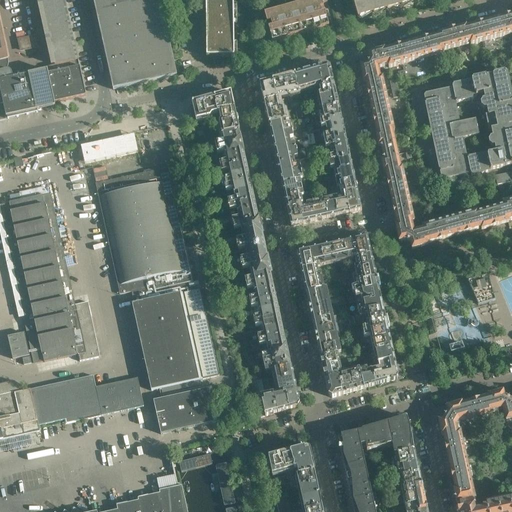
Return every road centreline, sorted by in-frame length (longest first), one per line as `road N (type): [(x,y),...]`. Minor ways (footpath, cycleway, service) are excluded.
road 1 (residential): [(319,427),(280,245)]
road 2 (residential): [(374,225),(345,93),(353,81),(345,46)]
road 3 (residential): [(280,245),(242,77)]
road 4 (residential): [(345,46),(511,3)]
